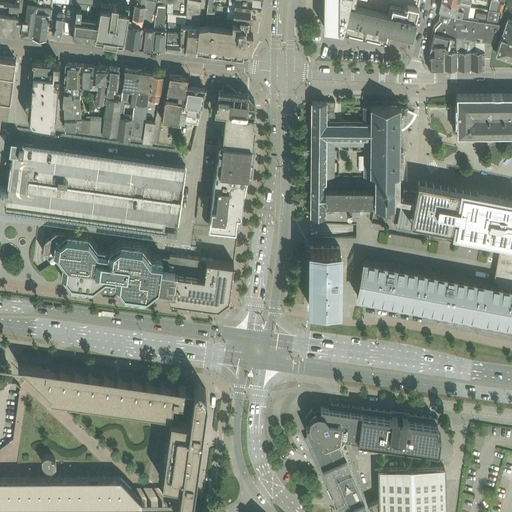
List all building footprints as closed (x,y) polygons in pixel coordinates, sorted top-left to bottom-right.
[(18,16),(20,2),(0,0),(0,29),(19,32),(20,17),(20,16),(18,16)] [(101,2),(101,0),(20,0),(20,2),(18,16),(20,16),(20,17),(22,18),(22,23),(21,32),(21,33),(33,35),(46,36),(46,34),(47,26),(48,15),(51,16),(53,0),(77,0),(101,3),(101,2)] [(77,0),(75,0),(71,34),(73,34),(73,36),(74,36),(84,37),(87,16),(99,17),(101,3),(77,0)] [(140,45),(142,29),(140,29),(140,28),(144,13),(146,0),(135,0),(132,17),(130,17),(129,21),(128,21),(125,43),(140,45)] [(153,46),(155,24),(158,3),(158,1),(167,3),(167,0),(146,0),(144,13),(140,28),(140,29),(142,29),(140,45),(153,46)] [(181,22),(180,29),(180,49),(196,51),(196,50),(196,48),(197,48),(199,28),(199,27),(199,25),(199,24),(201,1),(198,0),(187,0),(186,23),(181,22)] [(229,0),(229,1),(235,2),(234,7),(251,9),(251,0),(229,0)] [(409,32),(411,32),(418,0),(324,0),(324,3),(324,9),(324,11),(324,17),(324,19),(324,25),(324,26),(325,26),(338,26),(343,27),(343,26),(348,27),(385,36),(399,39),(401,30),(409,32)] [(468,16),(470,6),(458,3),(444,0),(441,0),(439,10),(440,10),(456,14),(462,15),(464,15),(468,16)] [(498,1),(496,8),(502,10),(504,3),(498,1)] [(112,3),(101,2),(101,3),(99,17),(95,38),(103,39),(103,40),(123,43),(130,5),(112,3)] [(164,48),(166,21),(164,21),(165,13),(165,5),(158,3),(155,24),(153,46),(164,48)] [(249,20),(251,9),(234,7),(233,18),(249,20)] [(498,20),(500,11),(491,9),(490,19),(498,20)] [(61,35),(62,25),(63,13),(56,12),(54,34),(61,35)] [(434,31),(434,32),(454,37),(456,37),(466,39),(470,39),(476,40),(493,44),(494,42),(500,23),(478,20),(462,17),(455,16),(440,13),(439,17),(441,20),(435,26),(434,31)] [(206,24),(199,25),(199,27),(199,28),(197,48),(196,48),(196,50),(197,50),(203,51),(205,51),(209,52),(210,52),(214,52),(232,55),(235,55),(237,55),(240,56),(243,56),(245,56),(246,56),(248,55),(249,54),(250,52),(250,50),(251,50),(253,33),(248,32),(248,27),(249,20),(233,18),(207,14),(206,24)] [(95,38),(99,17),(87,16),(84,37),(95,39),(95,38)] [(511,18),(507,17),(496,51),(511,56),(511,18)] [(180,49),(180,29),(181,22),(181,21),(168,20),(166,48),(180,49)] [(457,67),(457,51),(456,37),(454,37),(434,32),(429,51),(429,68),(457,67)] [(470,50),(470,39),(466,39),(456,37),(457,51),(457,67),(471,67),(471,50),(470,50)] [(491,56),(491,54),(493,44),(476,40),(470,39),(470,50),(471,50),(471,67),(485,67),(484,56),(491,56)] [(16,58),(0,56),(0,118),(7,119),(9,104),(11,105),(15,70),(14,70),(16,58)] [(59,73),(60,61),(53,61),(36,60),(35,59),(34,59),(33,59),(32,60),(32,61),(32,62),(33,62),(34,63),(30,117),(30,118),(30,120),(31,121),(33,122),(34,123),(48,125),(48,126),(55,127),(59,79),(60,73),(59,73)] [(80,93),(80,86),(79,75),(80,63),(66,62),(65,72),(63,105),(64,105),(64,115),(81,114),(80,93)] [(93,80),(94,64),(80,63),(79,75),(80,86),(80,93),(86,93),(86,88),(92,87),(93,80)] [(93,80),(92,87),(97,87),(97,90),(95,102),(106,103),(110,65),(94,64),(93,80)] [(117,134),(122,93),(115,92),(119,67),(110,65),(106,103),(105,115),(103,132),(117,134)] [(117,134),(116,137),(130,139),(131,133),(133,118),(123,117),(125,101),(135,103),(139,69),(125,67),(124,77),(123,84),(122,93),(117,134)] [(147,110),(148,104),(153,71),(139,69),(135,103),(133,118),(131,133),(143,135),(145,120),(147,110)] [(153,71),(148,104),(154,105),(155,103),(159,103),(163,72),(153,71)] [(186,85),(188,75),(169,73),(162,119),(179,122),(179,120),(178,120),(186,85)] [(254,121),(255,109),(256,101),(249,92),(241,91),(237,91),(236,90),(234,89),(232,86),(230,86),(229,85),(227,84),(225,84),(222,83),(222,84),(223,84),(222,89),(218,89),(217,100),(216,103),(215,103),(214,109),(225,111),(222,140),(218,140),(218,141),(255,145),(255,144),(254,143),(253,143),(255,122),(254,121)] [(200,113),(205,88),(186,85),(178,120),(179,120),(184,121),(185,116),(187,111),(200,113)] [(511,133),(511,93),(503,94),(503,93),(491,93),(491,94),(456,94),(457,104),(455,104),(455,106),(455,123),(457,123),(457,133),(511,133)] [(364,179),(334,178),(335,145),(364,145),(364,146),(365,122),(363,122),(335,121),(335,100),(312,100),(312,106),(311,107),(311,111),(311,112),(310,215),(326,215),(326,210),(334,210),(334,202),(365,203),(364,179)] [(407,110),(407,107),(407,105),(401,105),(400,105),(400,104),(398,104),(389,104),(381,104),(373,104),(371,104),(371,105),(369,104),(369,105),(363,105),(363,122),(365,122),(364,146),(364,179),(365,203),(375,203),(394,203),(394,188),(400,188),(400,173),(401,173),(401,172),(399,172),(399,162),(401,162),(401,161),(404,161),(404,150),(401,150),(401,149),(399,150),(399,139),(401,139),(401,138),(399,138),(399,128),(401,128),(405,126),(408,123),(410,120),(413,117),(415,113),(407,110)] [(103,132),(105,115),(91,114),(91,118),(90,131),(103,132)] [(90,131),(91,118),(64,119),(65,128),(90,131)] [(143,135),(143,141),(152,142),(156,121),(145,120),(143,135)] [(186,165),(60,147),(57,147),(39,144),(24,142),(13,140),(12,150),(12,151),(5,206),(177,230),(186,165)] [(252,173),(255,145),(218,141),(215,169),(218,169),(245,172),(252,173)] [(245,173),(245,172),(218,169),(217,174),(215,174),(211,213),(209,226),(236,229),(237,215),(241,215),(242,207),(248,179),(245,178),(245,177),(242,177),(242,173),(245,173)] [(511,198),(448,186),(418,180),(410,221),(430,224),(429,235),(468,237),(468,238),(467,238),(511,247),(511,198)] [(310,245),(310,304),(339,305),(356,305),(358,294),(511,322),(511,288),(434,274),(434,273),(440,243),(387,233),(377,223),(357,223),(357,238),(310,237),(310,245)] [(158,288),(163,244),(57,230),(53,262),(61,274),(49,283),(103,291),(104,291),(113,292),(156,298),(157,288),(158,288)] [(229,296),(234,263),(234,262),(170,253),(169,256),(162,255),(158,288),(166,289),(166,291),(171,298),(189,301),(189,304),(199,306),(200,302),(218,305),(229,296)] [(175,390),(175,388),(161,382),(160,383),(162,383),(161,386),(146,380),(146,381),(148,382),(147,384),(132,378),(132,379),(133,380),(132,382),(118,376),(118,377),(119,378),(118,380),(104,375),(103,375),(104,375),(103,378),(89,372),(89,373),(90,374),(89,376),(75,371),(74,371),(76,372),(75,374),(60,369),(61,370),(60,372),(55,370),(46,367),(45,371),(41,370),(41,366),(18,363),(20,364),(22,365),(51,394),(50,395),(50,398),(171,415),(162,479),(165,479),(163,494),(166,497),(170,502),(171,502),(178,509),(179,508),(190,509),(189,510),(191,511),(192,501),(195,483),(198,461),(200,442),(203,425),(203,424),(203,420),(204,416),(204,415),(204,411),(204,410),(205,406),(205,405),(207,394),(207,392),(206,390),(206,388),(204,385),(203,383),(201,382),(199,380),(197,381),(196,382),(195,384),(194,385),(194,387),(193,391),(193,392),(185,391),(175,390)] [(183,412),(20,390),(14,438),(0,448),(0,499),(29,500),(119,500),(121,500),(140,500),(142,500),(145,502),(171,502),(183,412)] [(309,433),(305,435),(305,436),(311,452),(317,466),(346,453),(341,441),(344,436),(358,438),(362,406),(331,402),(330,402),(329,407),(321,406),(320,410),(318,410),(317,411),(315,411),(313,412),(312,413),(311,415),(310,417),(309,419),(309,420),(309,422),(310,424),(306,426),(309,433)] [(395,411),(362,406),(358,438),(390,442),(392,444),(394,444),(396,445),(399,445),(401,444),(438,449),(441,433),(436,433),(438,417),(405,412),(404,415),(395,414),(395,411)] [(492,434),(505,436),(507,427),(493,425),(492,434)] [(368,502),(352,465),(346,453),(317,466),(324,480),(326,486),(331,483),(342,508),(343,511),(379,511),(379,498),(368,502)] [(445,511),(444,465),(379,467),(379,468),(379,492),(379,498),(379,511),(445,511)]
